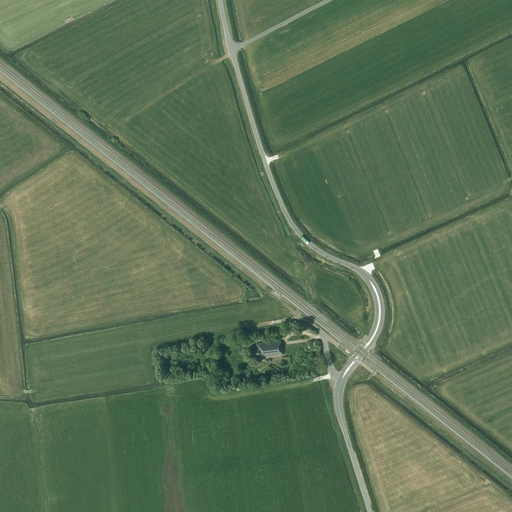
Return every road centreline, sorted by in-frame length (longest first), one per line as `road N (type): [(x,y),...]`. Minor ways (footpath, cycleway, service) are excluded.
road 1 (track): [(323,334),(0,78)]
road 2 (unclassified): [(370,280),(310,245),(286,216),(220,0)]
road 3 (unclassified): [(370,511),(338,407),(340,381)]
